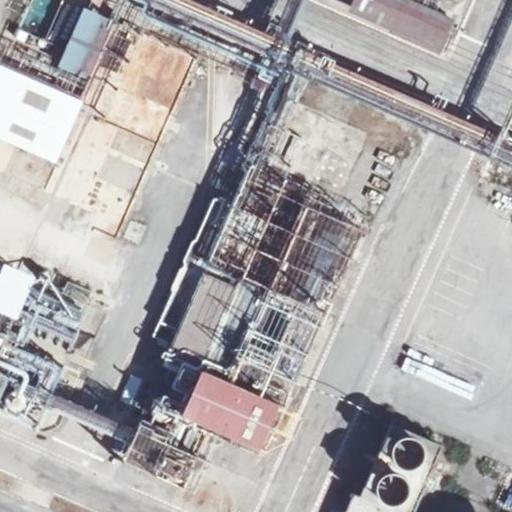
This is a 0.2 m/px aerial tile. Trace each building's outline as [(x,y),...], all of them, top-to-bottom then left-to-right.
[(376,0),(435,26),(445,0),(376,0)] [(91,91),(101,70),(25,34),(15,55),(91,91)] [(0,143),(56,165),(81,100),(0,68),(0,143)] [(275,227),(218,354),(302,393),(372,240),(339,225),(378,139),(290,98),(238,211),(275,227)] [(32,291),(0,276),(0,415),(40,434),(131,237),(69,210),(32,291)] [(275,227),(238,211),(167,365),(206,382),(218,354),(275,227)] [(273,457),(302,393),(248,368),(232,401),(206,389),(192,420),(233,439),(273,457)] [(177,451),(219,470),(233,439),(192,420),(177,451)] [(415,511),(442,452),(387,427),(348,511),(415,511)]
